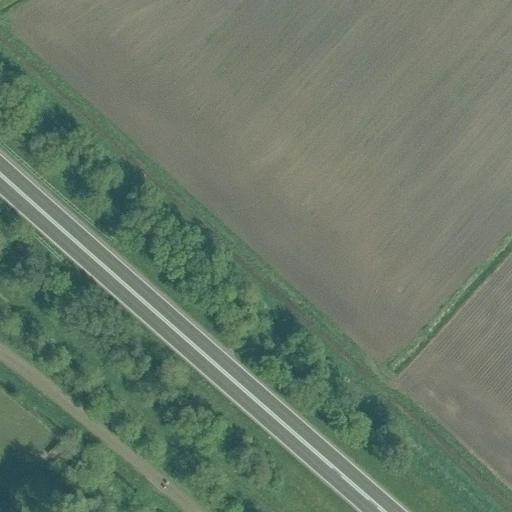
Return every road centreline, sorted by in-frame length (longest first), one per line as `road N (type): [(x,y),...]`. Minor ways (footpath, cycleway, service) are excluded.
road 1 (trunk): [(382,511),(0,174)]
road 2 (unclassified): [(195,511),(0,349)]
